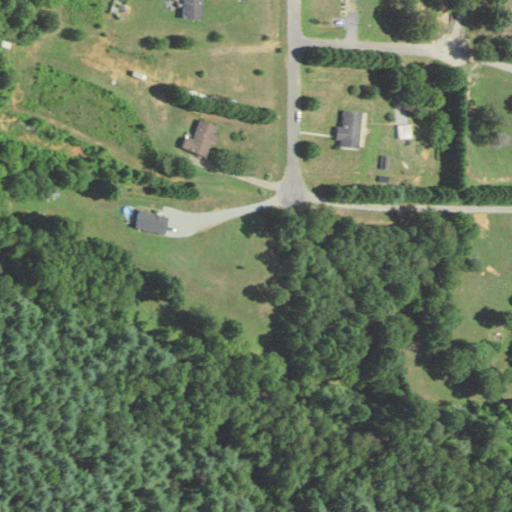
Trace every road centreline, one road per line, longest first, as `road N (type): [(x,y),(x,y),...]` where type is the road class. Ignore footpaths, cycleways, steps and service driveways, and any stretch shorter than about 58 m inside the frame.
road 1 (residential): [(294,0),(293,191)]
road 2 (residential): [(293,44),(452,49)]
